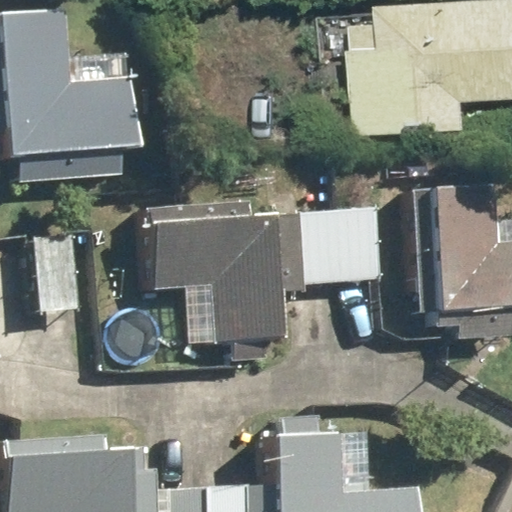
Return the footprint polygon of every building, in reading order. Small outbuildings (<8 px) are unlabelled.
[(511,95),(511,0),(406,0),(389,1),(391,47),(359,48),(362,131),(475,126),(474,97),(511,95)] [(123,81),(65,84),(61,12),(0,15),(0,156),(127,149),(123,81)] [(511,307),(511,244),(482,247),(477,186),(409,192),(419,315),(511,307)] [(370,282),(367,209),(291,211),(294,285),(370,282)] [(262,339),(254,220),(132,227),(137,291),(198,287),(201,343),(262,339)] [(66,310),(60,235),(22,238),(28,312),(66,310)] [(400,511),(400,490),(327,494),(323,435),(249,439),(253,511),(400,511)] [(110,511),(109,453),(0,457),(0,511),(110,511)] [(231,511),(230,487),(154,490),(155,511),(231,511)]
